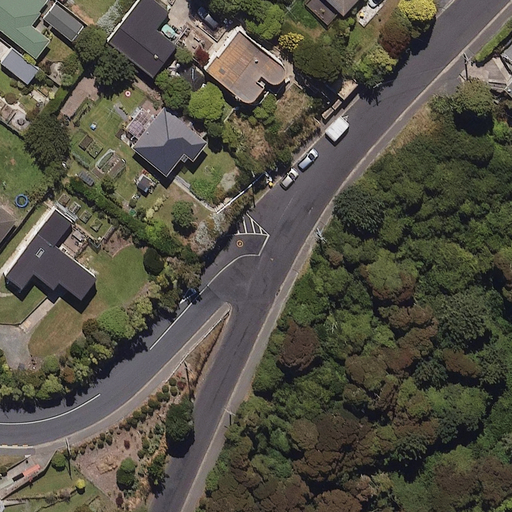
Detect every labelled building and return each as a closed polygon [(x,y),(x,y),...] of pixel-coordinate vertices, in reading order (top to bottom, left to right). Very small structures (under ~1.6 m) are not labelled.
[(43,12),(40,10),(48,0),(0,0),(0,27),(37,57),(51,39),(33,25),(43,12)] [(170,11),(155,0),(138,0),(108,41),(154,76),(178,44),(157,28),(170,11)] [(354,0),(323,0),(340,15),(354,0)] [(84,26),(56,4),(44,19),(73,41),(84,26)] [(217,52),(216,51),(204,66),(248,101),(268,76),(275,82),(287,66),(238,26),(217,52)] [(38,71),(12,50),(2,61),(28,83),(38,71)] [(511,76),(510,78),(499,67),(482,84),(495,98),(501,92),(511,103),(511,76)] [(182,158),(187,161),(190,156),(195,160),(210,141),(165,107),(157,117),(144,107),(127,127),(141,138),(133,148),(168,175),(182,158)] [(0,238),(19,211),(0,197),(0,238)] [(94,275),(52,242),(70,219),(54,207),(3,271),(20,285),(29,273),(36,279),(39,275),(52,286),(59,277),(80,294),(94,275)]
